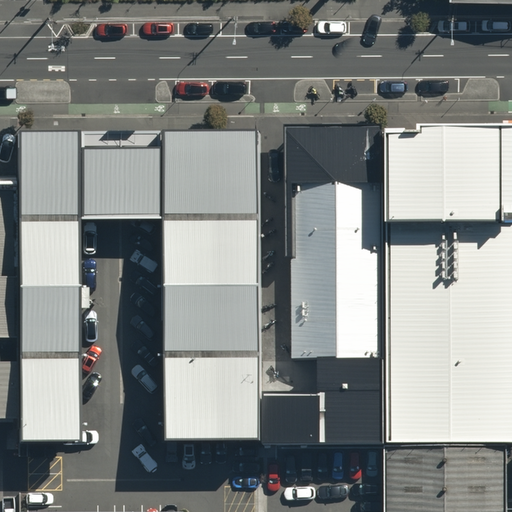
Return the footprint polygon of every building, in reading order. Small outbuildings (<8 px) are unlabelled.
[(294,359),(323,359),(323,373),(357,373),(357,358),(385,358),(384,132),(293,132),(294,359)] [(260,135),(161,136),(20,134),(20,443),(81,442),(78,223),(162,221),(163,442),(262,441),(260,135)] [(499,143),(394,143),(395,441),(499,440),(499,147),(499,143)] [(0,341),(13,341),(14,186),(0,186),(0,341)] [(489,446),(386,447),(385,511),(505,511),(505,446),(489,446)]
